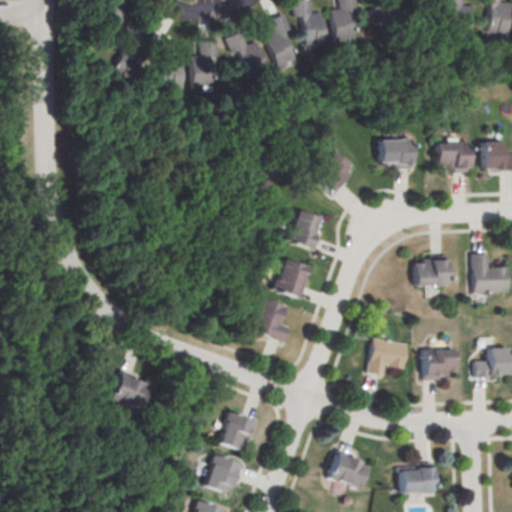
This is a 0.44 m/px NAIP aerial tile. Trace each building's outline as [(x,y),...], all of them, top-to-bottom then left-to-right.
[(321,47),(316,13),(307,15),(305,0),(299,0),(287,2),(290,18),(297,17),(300,46),(310,45),(311,49),(321,47)] [(330,45),(325,11),(334,10),(332,0),(350,0),(352,9),(345,10),(349,39),(339,40),(340,44),(330,45)] [(388,0),(368,0),(368,24),(388,24),(388,0)] [(466,41),(468,7),(458,6),(458,0),(441,0),(441,6),(448,7),(446,36),(456,37),(456,40),(466,41)] [(503,38),(506,4),(496,3),(496,0),(478,0),(478,4),(485,4),(484,33),(494,34),(493,38),(503,38)] [(273,71),(260,39),(269,35),(263,21),(279,14),(286,30),(279,32),(290,59),(281,63),(282,67),(273,71)] [(106,70),(125,81),(147,44),(128,33),(106,70)] [(231,43),(242,78),(262,72),(252,37),(231,43)] [(187,55),(187,88),(212,88),(212,40),(195,40),(195,55),(187,55)] [(179,90),(178,55),(166,56),(166,45),(157,45),(158,90),(179,90)] [(477,141),(498,140),(498,152),(511,152),(511,170),(496,170),(496,169),(478,169),(477,141)] [(371,142),(404,141),(405,170),(389,171),(389,164),(372,165),(371,142)] [(462,144),(436,145),(436,147),(428,147),(429,170),(448,169),(448,174),(463,174),(462,144)] [(327,152),(345,168),(339,174),(341,175),(335,183),(338,185),(328,196),(305,177),(327,152)] [(291,208),(280,240),(309,250),(314,235),(312,234),(317,218),(291,208)] [(467,253),(468,292),(504,291),(504,265),(486,266),(486,268),(484,268),(484,253),(467,253)] [(278,257),(267,289),(296,299),(301,284),(298,283),(300,278),(297,277),(301,266),(278,257)] [(443,285),(443,257),(410,257),(410,285),(443,285)] [(257,300),(245,332),(278,344),(283,329),(274,326),(280,308),(257,300)] [(368,337),(403,343),(399,368),(381,365),(379,375),(362,372),(368,337)] [(470,359),(470,377),(486,376),(486,374),(505,374),(504,346),(483,347),(483,359),(470,359)] [(419,348),(420,379),(436,379),(435,375),(445,375),(445,371),(452,371),(451,349),(428,350),(428,348),(419,348)] [(132,409),(143,386),(116,372),(105,395),(132,409)] [(222,414),(247,423),(239,447),(236,446),(233,453),(212,445),(220,424),(219,424),(222,414)] [(356,487),(363,460),(331,451),(324,478),(356,487)] [(208,456),(233,465),(224,489),(221,488),(219,495),(198,488),(206,466),(204,466),(208,456)] [(429,492),(429,465),(396,465),(396,492),(429,492)] [(189,511),(192,503),(217,511),(189,511)]
